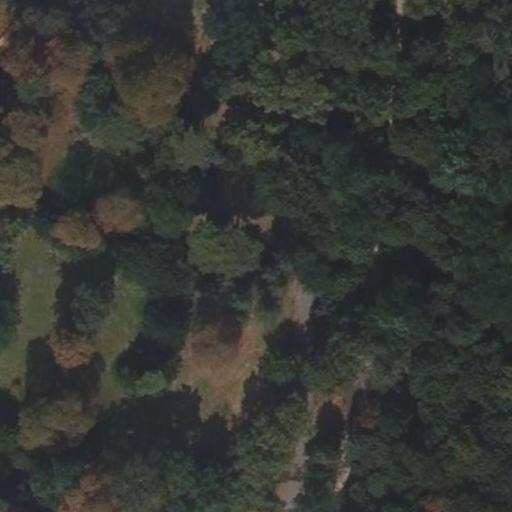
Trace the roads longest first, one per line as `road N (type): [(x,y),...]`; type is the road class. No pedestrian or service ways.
road 1 (unknown): [(336,511),(384,204),(402,0)]
road 2 (track): [(283,0),(308,270),(303,427),(291,511)]
